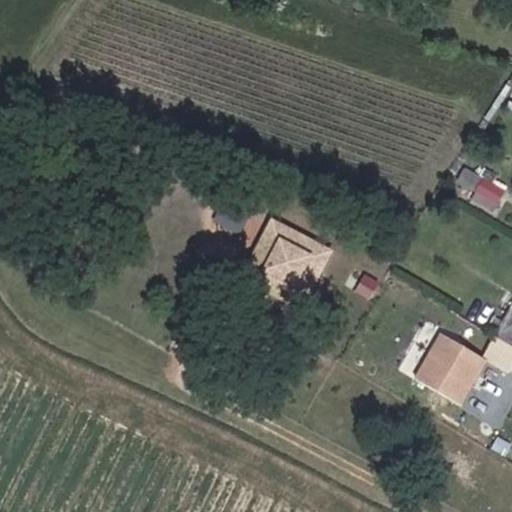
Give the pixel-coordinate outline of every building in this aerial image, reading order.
[(467,167),(459,182),(476,190),(484,176),(467,167)] [(473,201),(499,211),(508,188),(482,178),(473,201)] [(216,224),(244,231),(248,215),(220,208),(216,224)] [(273,217),(246,271),(309,303),(336,249),(273,217)] [(511,360),(511,335),(502,329),(490,348),(511,360)] [(475,374),(504,389),(511,374),(511,360),(490,348),(475,374)]
